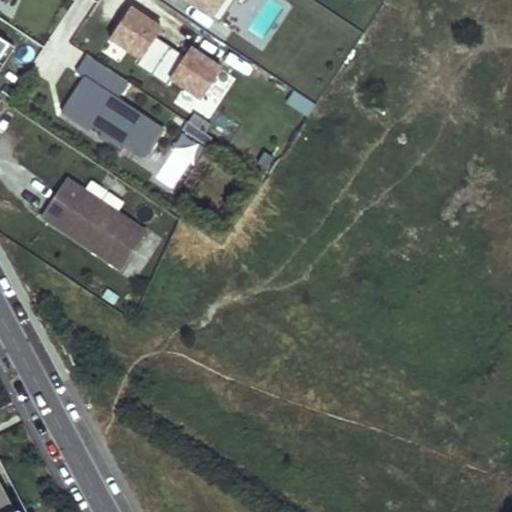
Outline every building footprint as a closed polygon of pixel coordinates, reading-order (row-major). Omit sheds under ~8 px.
[(185,0),(219,22),(233,0),(185,0)] [(160,29),(129,8),(109,38),(139,58),(135,65),(165,85),(169,78),(200,99),(220,69),(189,48),(183,56),(155,37),(160,29)] [(0,58),(10,41),(0,35),(0,58)] [(127,82),(86,54),(75,72),(83,77),(60,112),(87,130),(92,123),(102,130),(97,137),(118,151),(122,144),(126,138),(145,151),(147,153),(163,129),(116,98),(127,82)] [(286,104),(308,115),(315,102),(293,91),(286,104)] [(195,127),(186,121),(181,129),(189,135),(195,127)] [(211,138),(195,127),(189,135),(206,146),(211,138)] [(145,151),(126,138),(122,144),(141,156),(145,151)] [(40,217),(120,270),(145,232),(65,179),(40,217)] [(0,511),(14,511),(0,484),(0,511)]
